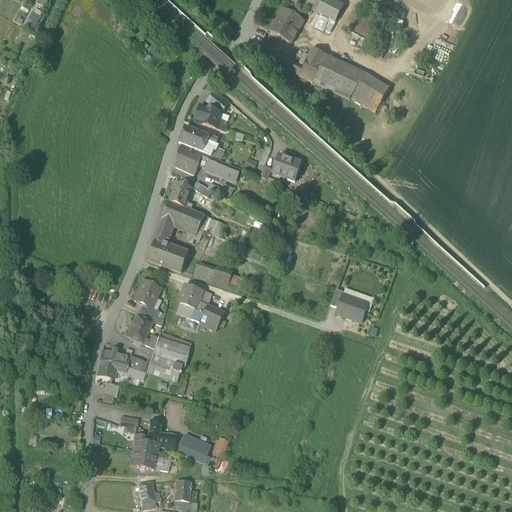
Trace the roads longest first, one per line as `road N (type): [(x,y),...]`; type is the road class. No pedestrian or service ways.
road 1 (track): [(511,306),(235,44)]
road 2 (track): [(87,478),(216,478),(346,508)]
road 3 (residential): [(134,263),(96,350),(85,448),(89,511)]
road 4 (residential): [(235,44),(176,123),(134,263)]
road 5 (residential): [(265,309),(134,263)]
